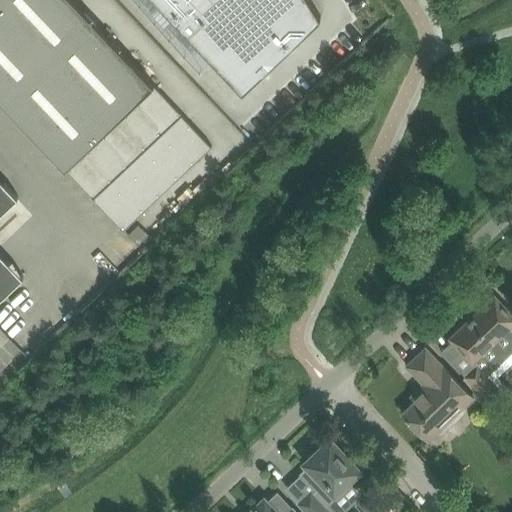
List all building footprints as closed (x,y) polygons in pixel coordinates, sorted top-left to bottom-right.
[(0,0),(0,98),(94,198),(124,230),(212,146),(182,114),(74,0),(0,0)] [(158,0),(244,90),(322,16),(311,0),(158,0)] [(223,133),(239,155),(251,146),(236,125),(223,133)] [(0,214),(19,197),(0,176),(0,214)] [(117,239),(125,233),(113,218),(106,225),(117,239)] [(495,295),(450,337),(453,340),(472,360),(480,352),(491,363),(511,343),(511,312),(509,309),(495,295)] [(426,390),(415,400),(403,412),(430,440),(437,433),(443,433),(450,427),(449,422),(446,419),(460,405),(463,408),(474,397),(426,347),(407,365),(424,383),(422,386),(426,390)] [(477,365),(467,376),(489,399),(499,389),(492,381),(477,365)] [(348,481),(349,480),(361,469),(347,453),(349,451),(340,441),(338,443),(331,437),(305,461),(308,465),(300,473),(314,488),(300,502),(308,511),(330,511),(327,508),(352,485),(348,481)] [(366,454),(358,462),(365,470),(374,462),(366,454)] [(297,511),(293,507),(288,511),(277,511),(265,499),(251,511),(297,511)]
